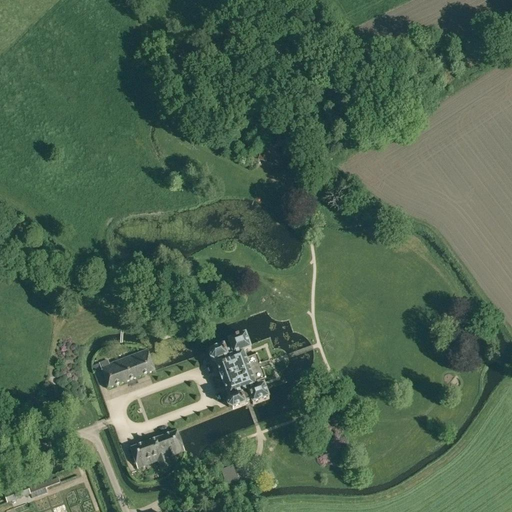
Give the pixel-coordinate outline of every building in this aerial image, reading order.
[(278,167),(281,157),(281,155),(279,154),(262,149),(258,160),(278,167)] [(233,409),(246,405),(248,404),(252,403),(253,405),(269,399),(264,385),(256,388),(254,381),(264,378),(261,367),(256,356),(246,359),(244,352),(251,350),(246,335),(228,341),(234,356),(229,358),(225,347),(212,351),(210,356),(211,360),(216,362),(229,399),(227,403),(229,408),(233,409)] [(108,389),(155,371),(147,350),(109,364),(108,361),(99,364),(108,389)] [(146,443),(153,463),(157,462),(161,471),(171,468),(167,458),(185,452),(178,432),(146,443)] [(153,464),(146,443),(130,449),(138,469),(153,464)] [(60,484),(58,478),(28,488),(28,486),(4,495),(7,504),(31,495),(32,499),(47,494),(45,490),(60,484)]
